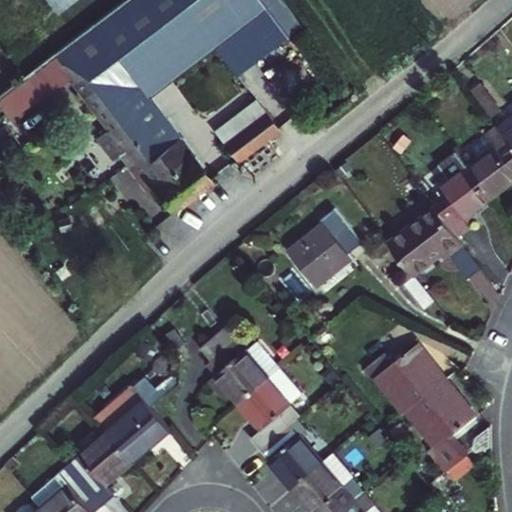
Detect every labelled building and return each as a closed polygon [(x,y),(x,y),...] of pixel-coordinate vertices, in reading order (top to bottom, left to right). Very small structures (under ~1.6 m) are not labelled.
[(0,83),(0,107),(26,86),(39,82),(63,75),(104,128),(92,137),(109,158),(116,152),(148,194),(154,190),(169,208),(206,178),(138,91),(206,42),(226,69),(290,20),(274,0),(111,0),(60,38),(0,83)] [(274,124),(251,95),(209,128),(232,157),(274,124)] [(496,125),(511,146),(511,109),(494,124),(496,125)] [(476,150),(462,161),(488,194),(511,175),(511,146),(496,125),(471,144),(476,150)] [(432,203),(456,233),(467,224),(460,215),(488,194),(462,161),(450,146),(433,159),(445,175),(435,183),(440,189),(428,198),(432,203)] [(432,203),(385,239),(410,271),(438,250),(442,256),(462,240),(456,233),(432,203)] [(286,248),(313,282),(347,254),(344,250),(357,239),(330,206),(317,216),(321,220),(286,248)] [(230,381),(241,394),(280,361),(257,334),(248,343),(228,320),(205,340),(215,351),(202,362),(222,387),(230,381)] [(405,407),(445,375),(417,341),(394,360),(385,348),(363,366),(372,378),(375,375),(403,409),(405,407)] [(251,430),(261,442),(290,418),(302,408),(292,396),(303,387),(280,361),(241,394),(263,420),(251,430)] [(428,447),(444,467),(466,449),(451,430),(475,411),(445,375),(405,407),(434,442),(428,447)] [(109,427),(134,457),(159,436),(155,431),(165,422),(128,379),(93,408),(109,427)] [(261,442),(292,480),(321,456),(290,418),(261,442)] [(108,480),(134,457),(109,427),(71,460),(107,502),(118,491),(108,480)] [(292,480),(317,511),(330,511),(365,485),(355,473),(343,483),(321,456),(292,480)] [(47,511),(94,511),(107,502),(71,460),(31,493),(42,505),(47,511)] [(330,511),(388,511),(365,485),(330,511)]
